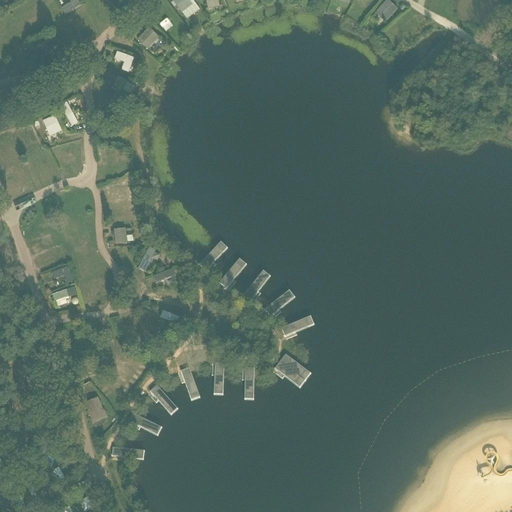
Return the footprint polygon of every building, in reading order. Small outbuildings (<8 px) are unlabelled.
[(68,0),(70,4),(62,8),(64,12),(79,5),(76,0),(68,0)] [(171,0),(186,20),(200,10),(192,0),(171,0)] [(205,0),(208,9),(220,7),(218,0),(205,0)] [(369,12),(378,0),(358,0),(357,2),(369,12)] [(385,23),(398,9),(387,0),(385,0),(374,13),(385,23)] [(67,19),(70,25),(80,20),(85,29),(92,26),(84,10),(67,19)] [(408,14),(391,30),(401,41),(418,24),(408,14)] [(159,23),(165,30),(172,25),(166,17),(159,23)] [(148,50),(159,38),(149,29),(138,41),(148,50)] [(39,59),(55,49),(48,39),(33,49),(39,59)] [(124,63),(122,71),(129,73),(134,58),(116,53),(114,60),(124,63)] [(130,95),(135,85),(117,77),(111,90),(120,94),(122,91),(130,95)] [(0,108),(11,105),(5,88),(0,90),(0,108)] [(70,127),(77,124),(68,103),(61,106),(70,127)] [(43,121),(50,137),(62,131),(55,116),(43,121)] [(30,144),(38,141),(31,125),(16,131),(21,142),(28,139),(30,144)] [(0,150),(3,154),(15,145),(8,135),(0,140),(0,150)] [(63,164),(81,160),(77,144),(60,148),(63,164)] [(116,158),(99,163),(102,177),(127,170),(125,161),(118,163),(116,158)] [(0,172),(7,189),(29,180),(22,163),(0,171),(0,172)] [(130,200),(129,191),(123,191),(123,186),(109,187),(111,205),(125,203),(124,200),(130,200)] [(125,228),(114,230),(116,245),(134,243),(133,236),(126,237),(125,228)] [(210,268),(224,253),(218,247),(203,262),(199,266),(206,272),(207,271),(210,268)] [(147,273),(154,250),(147,248),(139,270),(147,273)] [(232,283),(243,269),(237,264),(224,278),(222,281),(219,284),(226,290),(229,287),(232,283)] [(64,276),(67,284),(74,282),(68,267),(51,273),(53,280),(64,276)] [(257,295),(267,281),(260,275),(246,293),(244,296),(244,297),(251,302),(253,299),(257,295)] [(57,287),(66,284),(64,277),(55,279),(57,287)] [(93,289),(98,287),(95,281),(79,287),(85,302),(96,298),(93,289)] [(57,307),(67,305),(65,297),(77,295),(75,289),(54,293),(57,307)] [(276,313),(291,301),(285,294),(273,305),(268,308),(264,311),(270,318),(273,315),(276,313)] [(163,311),(160,318),(175,325),(178,318),(163,311)] [(291,335),(310,328),(306,319),(287,328),(283,329),(281,330),(285,338),(287,337),(291,335)] [(151,326),(142,336),(150,343),(159,333),(151,326)] [(307,373),(294,363),(286,356),(280,363),(275,370),(278,373),(297,386),(301,380),(307,373)] [(225,391),(224,372),(224,364),(215,364),(216,371),(216,391),(225,391)] [(198,395),(190,372),(189,369),(181,372),(182,374),(190,398),(198,395)] [(253,397),(254,378),(254,370),(246,369),(245,377),(244,396),(253,397)] [(0,386),(10,394),(15,387),(0,375),(0,386)] [(175,407),(162,393),(157,387),(150,393),(154,396),(168,413),(175,407)] [(93,424),(107,419),(98,398),(84,404),(93,424)] [(158,427),(138,417),(134,415),(130,423),(136,426),(154,435),(158,427)] [(114,449),(113,458),(144,462),(145,453),(114,449)]
